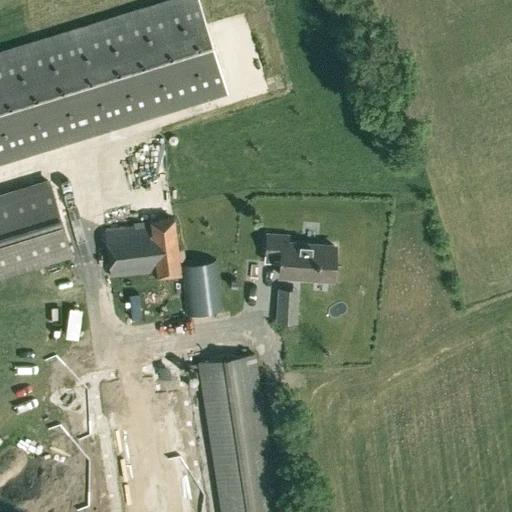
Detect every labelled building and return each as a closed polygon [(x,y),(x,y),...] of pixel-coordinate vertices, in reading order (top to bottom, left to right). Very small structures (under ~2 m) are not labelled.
[(200,0),(160,0),(0,49),(0,163),(229,92),(200,0)] [(0,273),(71,252),(49,181),(0,195),(0,273)] [(156,275),(181,272),(174,216),(149,219),(149,225),(104,229),(109,276),(155,272),(156,275)] [(330,277),(333,241),(288,238),(289,234),(265,232),(263,260),(278,261),(277,274),(330,277)] [(221,511),(278,511),(253,352),(197,361),(221,511)] [(201,511),(178,364),(93,377),(114,511),(201,511)]
